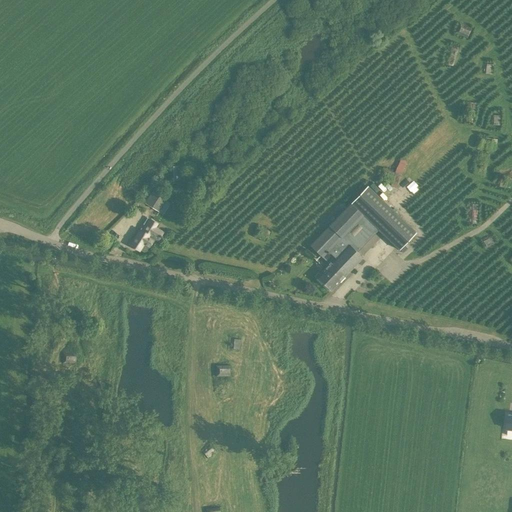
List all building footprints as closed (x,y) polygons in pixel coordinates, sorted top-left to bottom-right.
[(454,34),(468,41),(473,31),(459,24),(454,34)] [(443,60),(443,61),(442,62),(444,62),(443,65),(454,68),(461,49),(450,45),(450,47),(448,47),(447,48),(447,49),(449,50),(445,60),(443,59),(443,60)] [(482,70),(482,72),(481,72),(482,72),(481,75),(492,77),(494,67),(483,65),(482,70)] [(463,119),(463,120),(463,121),(464,121),(464,124),(475,125),(478,104),(466,103),(466,105),(464,105),(464,107),(466,108),(464,119),(463,119)] [(491,123),(491,124),(491,125),(491,127),(502,128),(503,118),(492,117),(491,122),(491,123)] [(457,129),(450,135),(456,142),(463,136),(457,129)] [(441,140),(446,137),(441,130),(436,133),(441,140)] [(480,150),(495,152),(496,141),(481,139),(480,150)] [(424,145),(431,151),(436,146),(430,140),(424,145)] [(421,160),(426,155),(419,149),(415,154),(421,160)] [(473,170),(473,172),(474,173),(474,175),(485,177),(489,157),(478,154),(478,157),(476,156),(476,157),(475,158),(475,159),(477,159),(475,170),(473,170)] [(393,187),(399,189),(408,162),(402,160),(393,187)] [(392,182),(395,172),(383,169),(380,178),(392,182)] [(496,184),(496,186),(495,186),(496,186),(495,189),(506,190),(508,180),(497,179),(496,184)] [(328,263),(315,276),(330,291),(358,262),(362,265),(366,261),(362,258),(363,258),(357,252),(378,230),(399,250),(400,249),(404,253),(408,248),(404,245),(416,232),(368,185),(310,245),(328,263)] [(156,189),(146,204),(157,211),(163,202),(165,203),(169,197),(156,189)] [(465,222),(465,224),(466,224),(466,227),(478,227),(478,206),(466,206),(466,208),(465,208),(465,210),(466,210),(466,222),(465,222)] [(141,231),(131,246),(140,252),(141,250),(145,252),(147,252),(149,248),(153,241),(155,241),(157,236),(157,234),(153,232),(157,224),(151,220),(144,232),(141,231)] [(272,228),(258,223),(254,233),(268,239),(272,228)] [(486,237),(485,238),(484,237),(484,238),(482,239),(487,249),(496,244),(491,234),(486,237),(486,236),(486,237)] [(229,344),(230,344),(229,346),(229,349),(241,349),(241,339),(230,339),(230,344),(229,344)] [(65,357),(81,358),(82,346),(66,345),(65,357)] [(230,366),(215,366),(215,377),(230,377),(230,366)] [(205,449),(204,450),(203,450),(204,451),(202,452),(210,460),(217,453),(209,445),(206,449),(205,449)]
